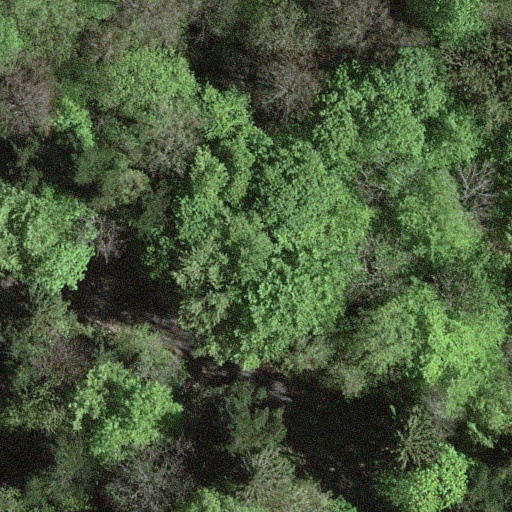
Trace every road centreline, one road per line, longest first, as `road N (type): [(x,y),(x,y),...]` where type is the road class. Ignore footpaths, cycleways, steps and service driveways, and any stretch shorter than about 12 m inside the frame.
road 1 (track): [(184,341),(232,361),(273,391),(356,476),(372,511)]
road 2 (track): [(0,262),(184,341)]
